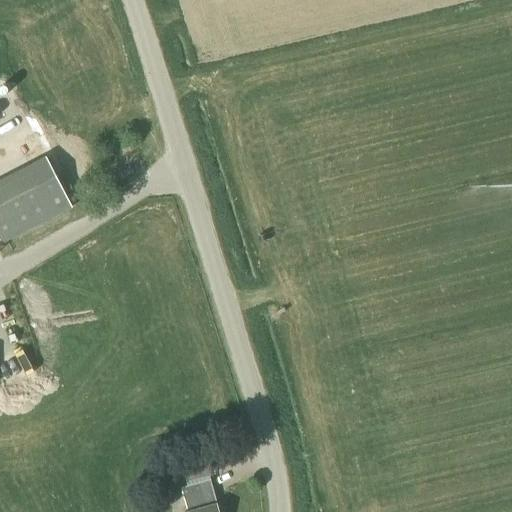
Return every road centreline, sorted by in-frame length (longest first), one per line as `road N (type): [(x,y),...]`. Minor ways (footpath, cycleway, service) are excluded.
road 1 (unclassified): [(287,511),(288,478),(145,0)]
road 2 (unknown): [(193,159),(0,277)]
